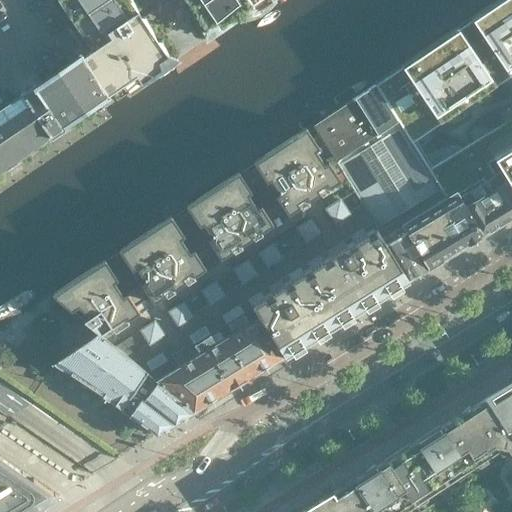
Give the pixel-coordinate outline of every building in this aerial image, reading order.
[(50,136),(64,127),(63,126),(106,96),(107,98),(108,97),(107,96),(111,93),(116,100),(176,59),(173,54),(174,52),(164,38),(159,41),(156,40),(144,16),(143,17),(140,16),(131,0),(96,0),(64,23),(85,55),(83,56),(81,53),(78,55),(79,57),(36,86),(35,84),(21,94),(22,95),(0,110),(0,168),(49,135),(50,136)] [(96,0),(48,0),(64,23),(96,0)] [(253,7),(248,0),(183,0),(195,13),(194,17),(190,20),(200,34),(202,33),(206,39),(253,7)] [(511,0),(501,0),(472,19),(474,22),(460,31),(458,29),(402,66),(404,69),(376,87),(447,201),(458,194),(460,197),(473,190),(495,177),(502,173),(507,180),(511,189),(511,0)] [(376,87),(374,84),(313,125),(318,134),(342,171),(361,203),(359,205),(375,230),(394,217),(426,268),(429,266),(432,264),(453,252),(453,251),(456,249),(457,250),(457,249),(460,247),(461,247),(461,246),(464,245),(440,205),(447,201),(376,87)] [(259,235),(258,232),(260,231),(260,232),(272,224),(269,219),(284,209),(287,214),(299,207),(298,206),(300,204),(302,207),(306,204),(305,202),(307,200),(307,201),(319,194),(316,189),(325,184),(328,188),(339,180),(336,175),(342,171),(318,134),(312,138),(307,130),(106,262),(54,296),(99,334),(103,337),(118,327),(116,322),(124,316),(127,320),(138,312),(135,306),(149,297),(153,303),(165,295),(164,294),(166,292),(167,295),(172,292),(170,290),(172,288),(173,289),(185,282),(182,277),(190,272),(193,276),(205,269),(201,263),(217,253),(220,259),(232,251),(229,246),(237,241),(240,245),(252,238),(251,237),(253,235),(255,238),(259,235)] [(511,216),(511,189),(507,180),(500,185),(495,177),(473,190),(460,197),(482,234),(511,216)] [(482,234),(460,197),(458,194),(447,201),(440,205),(464,245),(482,234)] [(407,280),(375,230),(359,205),(348,212),(339,199),(325,208),(334,221),(331,223),(342,241),(346,247),(330,257),(326,250),(316,234),(319,232),(310,218),(296,227),(305,241),(280,257),(272,243),(258,253),(267,266),(270,265),(279,279),(283,285),(272,293),(268,286),(258,271),(255,273),(247,260),(233,269),(241,282),(223,294),(214,281),(200,290),(209,303),(191,315),(182,302),(168,311),(177,324),(174,326),(187,348),(193,344),(193,346),(202,340),(210,335),(228,324),(237,319),(245,314),(253,309),(259,318),(284,356),(407,280)] [(426,268),(394,217),(375,230),(407,280),(427,268),(426,268)] [(284,356),(259,318),(251,323),(245,314),(237,319),(266,366),(281,357),(281,358),(284,356)] [(266,366),(237,319),(228,324),(233,333),(225,339),(248,377),(266,366)] [(173,357),(160,336),(163,335),(154,321),(140,330),(148,343),(137,350),(129,337),(114,347),(145,374),(173,357)] [(192,412),(155,381),(145,374),(114,347),(103,337),(99,334),(54,365),(120,411),(154,434),(154,435),(155,435),(173,423),(192,412)] [(249,378),(248,377),(225,339),(216,344),(210,335),(202,340),(231,388),(247,379),(249,378)] [(231,388),(202,340),(193,346),(199,355),(155,381),(192,412),(195,410),(227,390),(228,391),(230,390),(229,389),(231,388)] [(511,511),(511,383),(511,381),(296,511),(511,511)] [(0,511),(29,511),(41,505),(42,505),(42,504),(43,505),(45,503),(54,498),(58,496),(54,493),(54,494),(36,481),(32,478),(30,482),(22,476),(25,473),(21,471),(0,456),(0,511)]
